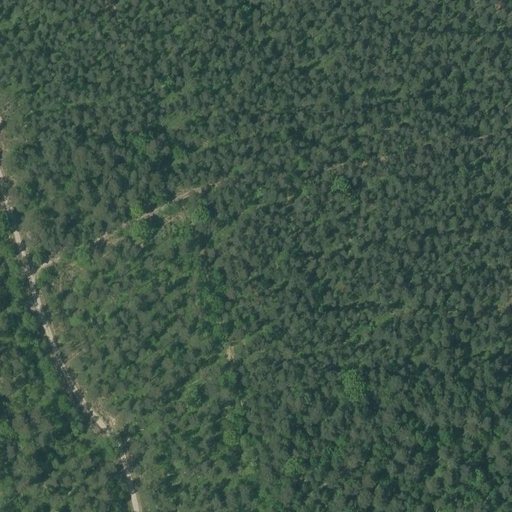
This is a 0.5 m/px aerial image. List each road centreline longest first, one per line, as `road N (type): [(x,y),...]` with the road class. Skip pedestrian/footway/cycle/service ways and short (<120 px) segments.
road 1 (track): [(511,136),(211,191),(29,273)]
road 2 (track): [(0,181),(77,410),(119,455),(135,511)]
